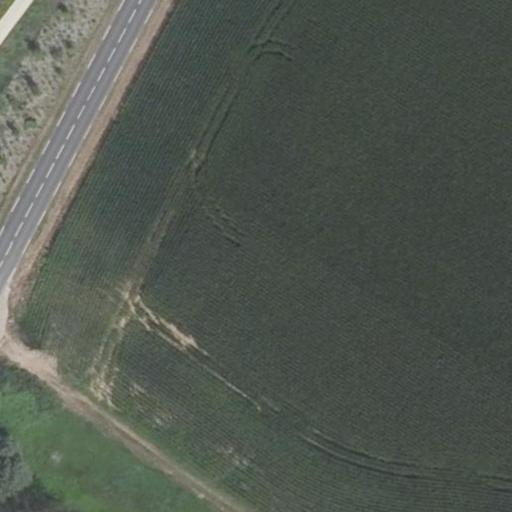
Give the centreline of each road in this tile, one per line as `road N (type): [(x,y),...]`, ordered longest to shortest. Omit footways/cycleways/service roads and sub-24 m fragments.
road 1 (tertiary): [(0,269),(142,0)]
road 2 (track): [(0,350),(230,511)]
